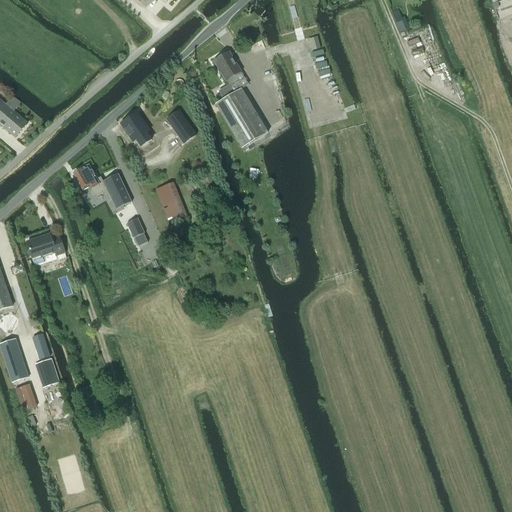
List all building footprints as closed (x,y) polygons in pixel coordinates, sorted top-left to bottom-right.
[(236,76),(241,73),(229,53),(214,62),(226,82),(226,81),(229,87),(239,81),(236,76)] [(242,149),(268,134),(241,90),(215,105),(242,149)] [(0,100),(0,125),(15,139),(27,124),(14,112),(20,105),(12,98),(5,105),(0,100)] [(180,110),(166,120),(184,145),(198,135),(180,110)] [(137,114),(121,125),(133,143),(137,141),(141,147),(152,140),(147,133),(150,131),(137,114)] [(75,174),(74,174),(74,175),(83,192),(90,188),(91,190),(95,197),(106,191),(107,190),(107,191),(116,210),(132,203),(118,175),(103,182),(101,177),(97,179),(96,180),(89,167),(89,166),(80,171),(78,170),(77,171),(75,172),(75,174)] [(173,184),(156,191),(169,224),(186,218),(173,184)] [(138,219),(126,224),(131,234),(133,239),(134,239),(143,234),(144,234),(143,230),(138,219)] [(50,236),(27,243),(33,259),(35,267),(44,264),(42,258),(55,254),(56,257),(58,261),(66,259),(65,254),(59,238),(51,240),(50,236)] [(0,310),(12,307),(0,270),(0,310)] [(10,277),(16,295),(18,295),(20,301),(34,297),(25,272),(10,277)] [(0,314),(0,329),(5,335),(17,331),(19,319),(10,311),(0,314)] [(16,340),(0,345),(0,346),(12,384),(28,378),(16,340)] [(40,363),(35,365),(43,389),(59,384),(51,360),(40,363)]
